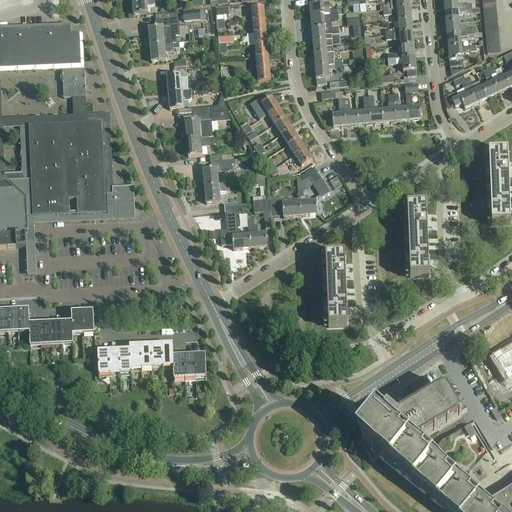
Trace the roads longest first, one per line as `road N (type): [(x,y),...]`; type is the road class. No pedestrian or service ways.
road 1 (tertiary): [(200,283),(141,153),(88,0)]
road 2 (residential): [(368,208),(305,106),(288,0)]
road 3 (secondary): [(183,466),(124,454),(0,389)]
road 4 (residential): [(368,208),(212,307)]
road 5 (residential): [(428,0),(438,103),(460,149)]
road 6 (tertiary): [(394,373),(511,300)]
